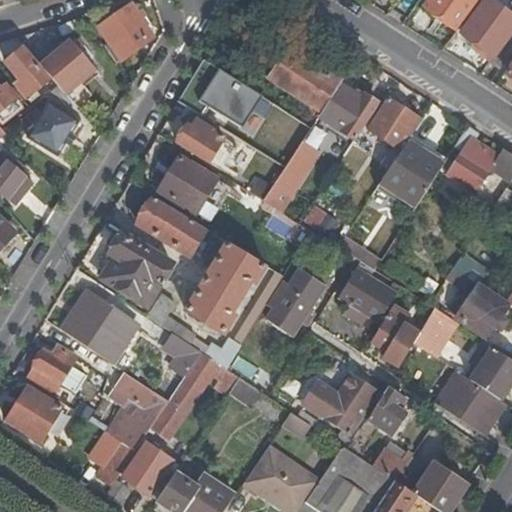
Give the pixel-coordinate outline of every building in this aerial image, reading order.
[(455,31),(476,0),(429,0),(424,8),(455,31)] [(492,59),(511,31),(511,18),(486,0),(484,0),(460,34),(492,59)] [(129,7),(97,30),(120,62),(152,40),(129,7)] [(498,70),(511,51),(511,31),(492,59),(489,63),(498,70)] [(69,41),(38,67),(56,88),(63,95),(92,69),(77,50),(83,46),(78,40),(72,45),(69,41)] [(338,85),(340,83),(286,49),(266,80),(319,115),(338,85)] [(21,51),(4,67),(18,83),(14,88),(28,105),(37,98),(34,94),(48,82),(21,51)] [(257,96),(203,62),(184,94),(238,127),(257,96)] [(378,105),(390,88),(375,79),(364,95),(378,105)] [(361,99),(338,85),(319,115),(310,130),(284,169),(262,202),(278,212),(309,162),(308,161),(331,125),(355,141),(378,105),(364,95),(361,99)] [(0,124),(3,127),(23,111),(3,87),(0,89),(0,124)] [(56,88),(44,98),(64,110),(70,104),(63,95),(56,88)] [(418,121),(386,101),(366,132),(397,153),(418,121)] [(77,123),(47,105),(26,139),(56,157),(77,123)] [(224,139),(197,122),(192,130),(187,127),(177,145),(209,164),(224,139)] [(477,135),(467,128),(454,147),(463,152),(447,177),(473,194),(488,170),(509,184),(511,178),(511,157),(501,151),(496,159),(478,147),(473,156),(466,152),(472,143),(477,135)] [(409,139),(406,144),(418,151),(421,146),(409,139)] [(478,147),(472,143),(466,152),(473,156),(478,147)] [(418,151),(406,144),(399,153),(400,154),(379,186),(414,209),(442,166),(423,154),(426,150),(421,146),(418,151)] [(426,150),(423,154),(442,166),(445,162),(426,150)] [(0,195),(5,199),(22,177),(25,173),(0,153),(0,195)] [(215,181),(178,159),(158,193),(195,215),(215,181)] [(22,177),(5,199),(12,206),(30,184),(22,177)] [(511,178),(509,184),(500,197),(511,204),(511,178)] [(414,209),(379,186),(377,190),(412,213),(414,209)] [(206,231),(154,199),(138,226),(189,258),(206,231)] [(0,254),(4,250),(0,245),(12,231),(0,219),(0,254)] [(172,265),(121,235),(120,238),(117,238),(113,239),(109,246),(111,252),(109,255),(115,259),(103,281),(146,308),(172,265)] [(379,263),(342,240),(337,248),(353,258),(373,271),(379,263)] [(255,284),(265,267),(227,245),(187,313),(223,336),(235,317),(231,315),(251,282),(255,284)] [(473,282),(453,270),(446,280),(466,292),(473,282)] [(323,289),(297,271),(285,288),(281,286),(266,308),(270,311),(263,321),(290,339),(299,323),(304,326),(311,317),(307,313),(323,289)] [(365,316),(379,324),(395,296),(354,271),(338,298),(349,304),(343,313),(360,323),(365,316)] [(275,274),(260,299),(267,303),(282,278),(275,274)] [(501,317),(508,305),(477,285),(470,295),(466,292),(450,316),(485,339),(494,327),(502,332),(508,322),(501,317)] [(111,307),(86,291),(62,330),(90,347),(97,335),(101,337),(105,331),(99,328),(111,307)] [(161,296),(147,318),(188,345),(201,354),(226,370),(267,303),(260,299),(234,342),(230,340),(222,352),(212,345),(210,349),(194,339),(195,336),(167,317),(175,305),(161,296)] [(97,335),(90,347),(115,365),(140,327),(111,307),(99,328),(105,331),(101,337),(97,335)] [(434,359),(456,325),(434,311),(418,336),(413,344),(434,359)] [(383,359),(397,368),(413,344),(418,336),(388,318),(372,345),(386,354),(383,359)] [(201,354),(188,345),(155,395),(168,403),(201,354)] [(43,352),(26,381),(51,398),(59,383),(68,369),(74,358),(57,348),(51,357),(43,352)] [(511,384),(511,362),(492,349),(478,371),(470,365),(463,378),(500,403),(511,384)] [(109,364),(90,352),(80,366),(99,380),(109,364)] [(226,370),(201,354),(168,403),(151,429),(169,440),(211,377),(230,390),(238,379),(226,370)] [(82,378),(68,369),(59,383),(74,393),(82,378)] [(104,434),(118,443),(134,453),(151,429),(168,403),(155,395),(122,373),(110,389),(127,399),(104,434)] [(484,436),(504,406),(500,403),(463,378),(457,374),(437,405),(484,436)] [(347,437),(360,417),(376,393),(350,377),(336,397),(316,384),(301,407),(340,432),(346,436),(347,437)] [(258,392),(238,379),(230,390),(228,394),(248,408),(258,392)] [(61,411),(26,389),(5,424),(40,445),(61,411)] [(387,390),(367,421),(374,425),(393,438),(404,422),(394,415),(404,400),(387,390)] [(312,428),(290,414),(283,425),(304,439),(312,428)] [(352,442),(365,421),(360,417),(347,437),(346,436),(340,447),(343,449),(346,451),(352,442)] [(367,421),(366,420),(365,421),(352,442),(359,447),(374,425),(367,421)] [(340,432),(333,442),(340,447),(346,436),(340,432)] [(359,447),(352,442),(346,451),(354,456),(359,447)] [(94,478),(110,489),(113,484),(134,453),(118,443),(94,478)] [(150,496),(156,501),(166,486),(158,482),(172,462),(145,444),(122,478),(150,496)] [(299,511),(320,482),(268,447),(240,489),(255,499),(257,496),(279,511),(299,511)] [(374,511),(394,483),(373,469),(354,456),(346,451),(343,449),(320,482),(299,511),(374,511)] [(406,467),(411,458),(407,454),(401,463),(384,452),(373,469),(394,483),(406,467)] [(437,511),(450,511),(468,487),(433,465),(413,496),(414,497),(437,511)] [(422,477),(406,467),(394,483),(411,494),(422,477)] [(166,486),(156,501),(172,511),(223,511),(228,506),(196,485),(176,471),(166,486)] [(205,472),(196,485),(228,506),(237,493),(205,472)] [(403,511),(414,497),(413,496),(411,494),(394,483),(374,511),(403,511)] [(110,489),(101,503),(114,511),(115,511),(128,493),(113,484),(110,489)]
